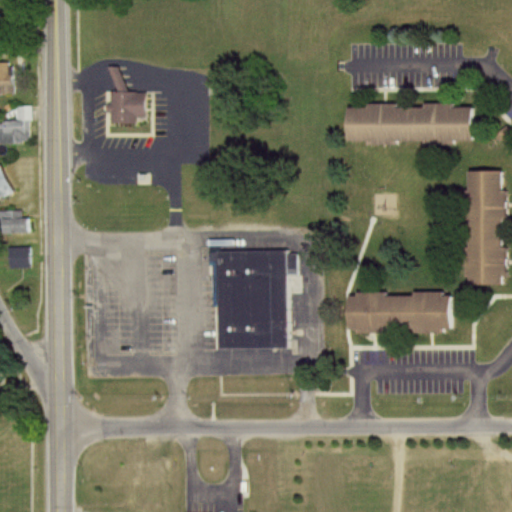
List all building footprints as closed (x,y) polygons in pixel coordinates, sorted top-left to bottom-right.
[(1,90),(18,90),(18,63),(1,63),(1,90)] [(116,92),(116,103),(113,103),(113,113),(116,113),(116,122),(141,122),(141,117),(151,117),(152,94),(143,94),(143,92),(135,92),(124,66),(115,67),(124,92),(116,92)] [(353,109),(353,140),(371,140),(371,145),(400,145),(400,141),(432,141),(432,147),(457,147),(457,141),(477,141),(477,108),(458,108),(458,104),(428,104),(428,109),(400,109),(400,105),(372,105),(372,109),(353,109)] [(0,126),(0,146),(34,143),(33,123),(0,126)] [(0,169),(0,203),(25,192),(11,164),(0,169)] [(478,171),(478,189),(473,189),(474,217),(478,217),(478,247),(473,247),(474,277),(479,277),(479,283),(511,283),(511,277),(511,247),(511,217),(511,190),(511,171),(478,171)] [(10,233),(37,233),(37,217),(10,217),(10,233)] [(37,246),(14,246),(14,269),(37,269),(37,246)] [(223,349),(293,348),(292,251),(219,251),(219,262),(224,262),(225,304),(223,304),(223,349)] [(354,296),(354,329),(362,329),(362,334),(391,334),(391,330),(420,330),(420,333),(448,333),(448,329),(456,329),(456,296),(448,296),(448,292),(419,292),(419,296),(391,296),(391,292),(362,292),(362,296),(354,296)]
